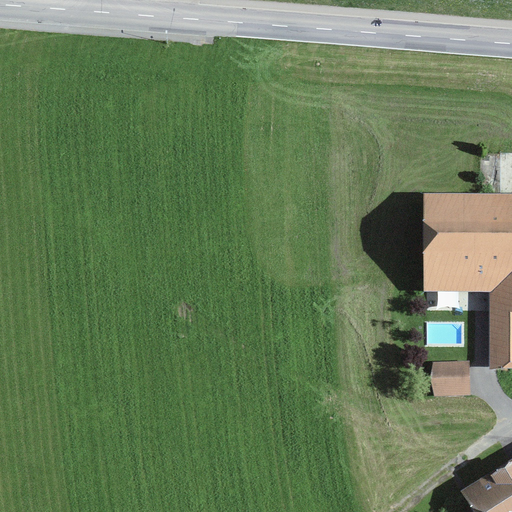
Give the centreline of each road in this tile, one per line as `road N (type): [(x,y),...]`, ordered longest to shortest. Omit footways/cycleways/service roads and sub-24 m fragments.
road 1 (secondary): [(0,3),(511,42)]
road 2 (track): [(511,426),(394,511)]
